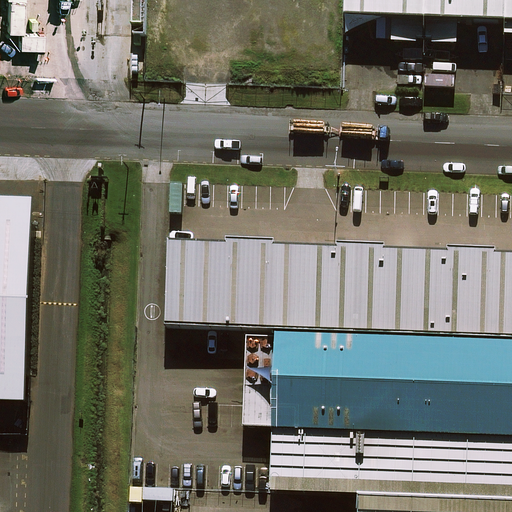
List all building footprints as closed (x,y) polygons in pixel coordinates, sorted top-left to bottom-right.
[(0,0),(0,28),(24,30),(25,0),(0,0)] [(144,0),(97,0),(95,77),(142,78),(144,0)] [(511,0),(344,0),(343,20),(377,21),(457,24),(506,26),(506,38),(511,38),(511,0)] [(457,46),(457,24),(377,21),(377,42),(391,42),(391,44),(417,45),(417,40),(432,40),(432,46),(457,46)] [(36,200),(0,199),(0,402),(28,403),(36,200)] [(274,327),(511,335),(511,246),(168,234),(165,323),(274,327)] [(511,335),(274,327),(270,425),(511,433),(511,335)] [(511,433),(270,425),(268,488),(342,491),(511,496),(511,433)] [(511,511),(511,496),(342,491),(340,511),(511,511)]
